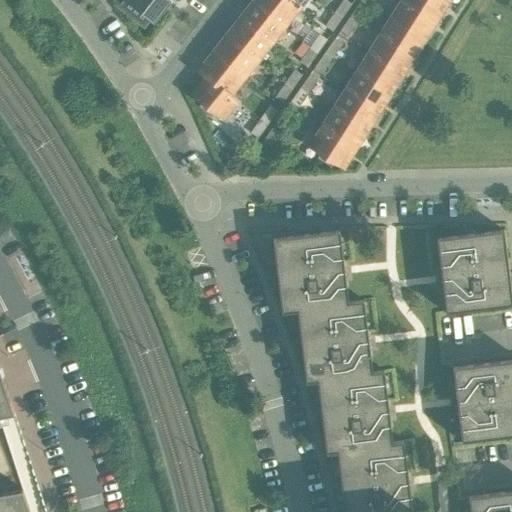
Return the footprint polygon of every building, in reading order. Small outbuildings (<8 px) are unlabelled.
[(167,2),(164,0),(126,0),(153,21),(167,2)] [(297,10),(283,0),(254,0),(252,3),(283,27),(297,10)] [(304,0),(283,0),(297,10),(304,0)] [(342,17),(351,4),(345,0),(342,0),(334,12),(342,17)] [(436,21),(403,0),(401,0),(391,18),(424,39),(436,21)] [(447,2),(443,0),(403,0),(436,21),(447,2)] [(283,27),(252,3),(239,20),(270,44),(283,27)] [(357,22),(366,9),(359,3),(349,17),(357,22)] [(332,31),(342,17),(334,12),(324,26),(332,31)] [(347,36),(357,22),(349,17),(340,31),(347,36)] [(424,39),(391,18),(379,36),(412,57),(424,39)] [(270,44),(239,20),(225,37),(256,61),(270,44)] [(317,53),(326,40),(319,34),(309,48),(317,53)] [(412,57),(379,36),(367,54),(401,76),(412,57)] [(256,61),(225,37),(212,54),(243,78),(256,61)] [(332,58),(342,44),(334,39),(325,52),(332,58)] [(307,67),(317,53),(309,48),(300,62),(307,67)] [(322,71),(332,58),(325,52),(315,66),(322,71)] [(243,78),(212,54),(199,71),(237,101),(238,100),(231,94),(243,78)] [(401,76),(367,54),(356,73),(389,94),(401,76)] [(292,89),(301,75),(294,70),(284,83),(292,89)] [(237,101),(199,71),(198,72),(205,78),(192,94),(202,102),(198,106),(210,116),(214,112),(223,119),(237,101)] [(389,94),(356,73),(344,91),(378,112),(389,94)] [(307,93),(317,80),(309,74),(300,88),(307,93)] [(282,102),(292,89),(284,83),(275,97),(282,102)] [(298,107),(307,93),(300,88),(290,102),(298,107)] [(378,112),(344,91),(333,109),(366,130),(378,112)] [(267,124),(277,111),(269,105),(260,119),(267,124)] [(366,130),(333,109),(321,127),(355,149),(366,130)] [(258,138),(267,124),(260,119),(250,133),(258,138)] [(270,147),(280,133),(272,127),(263,141),(270,147)] [(355,149),(321,127),(309,147),(319,153),(316,158),(330,166),(333,161),(343,168),(355,149)] [(348,302),(344,268),(339,230),(272,238),(281,311),(363,301),(363,300),(348,302)] [(511,304),(507,262),(503,230),(436,238),(441,278),(445,313),(511,304)] [(372,371),(367,337),(363,301),(281,311),(281,313),(297,311),(305,381),(383,371),(383,370),(372,371)] [(511,435),(511,359),(452,367),(457,405),(461,442),(511,435)] [(0,511),(29,511),(22,489),(0,492),(0,414),(14,412),(0,368),(0,511)] [(392,441),(388,407),(383,371),(305,381),(305,383),(317,381),(325,451),(403,442),(403,440),(392,441)] [(416,511),(411,511),(408,484),(403,442),(325,451),(326,454),(337,452),(343,511),(417,511),(416,511)] [(511,511),(511,490),(468,496),(469,511),(511,511)]
